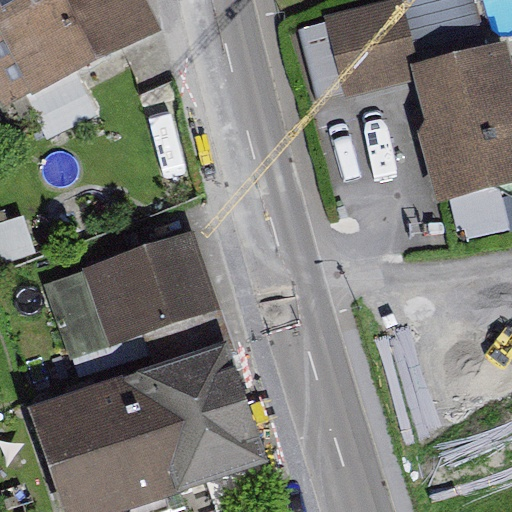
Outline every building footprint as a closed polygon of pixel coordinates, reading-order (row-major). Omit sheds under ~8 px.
[(0,0),(0,68),(16,103),(162,35),(145,0),(0,0)] [(393,0),(335,16),(359,96),(416,80),(393,0)] [(511,53),(434,72),(466,200),(511,189),(511,53)] [(0,152),(13,146),(0,119),(0,152)] [(206,235),(62,284),(87,356),(230,308),(206,235)] [(245,351),(46,424),(78,511),(153,511),(287,463),(245,351)]
